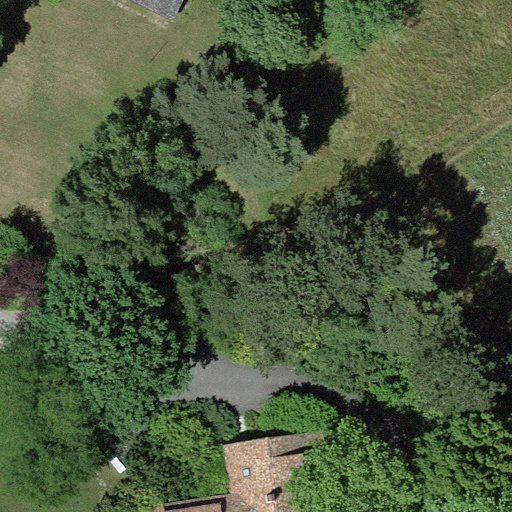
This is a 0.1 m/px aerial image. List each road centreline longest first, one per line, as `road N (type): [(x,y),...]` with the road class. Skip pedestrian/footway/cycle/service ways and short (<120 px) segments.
road 1 (track): [(511,11),(397,88),(210,233)]
road 2 (residential): [(210,233),(25,327),(0,321)]
